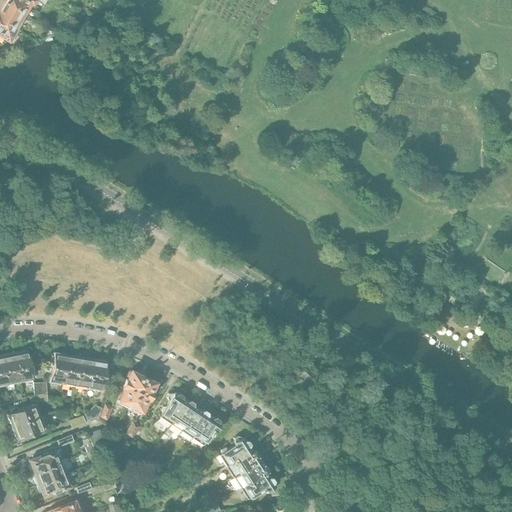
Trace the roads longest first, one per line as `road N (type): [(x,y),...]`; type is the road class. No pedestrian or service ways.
road 1 (residential): [(511,444),(0,124)]
road 2 (residential): [(0,329),(77,330),(155,354),(295,441)]
road 3 (residential): [(295,441),(423,511)]
